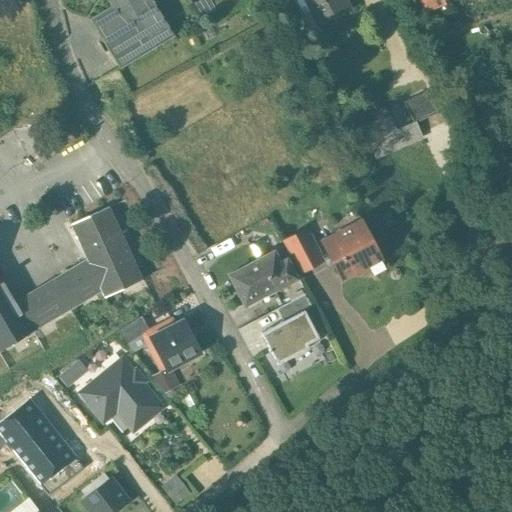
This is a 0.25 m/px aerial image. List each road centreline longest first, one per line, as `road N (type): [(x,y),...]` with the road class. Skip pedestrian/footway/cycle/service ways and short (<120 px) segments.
road 1 (unclassified): [(50,0),(60,64),(199,277),(282,432)]
road 2 (unclassified): [(282,432),(400,335)]
road 3 (unclassified): [(187,511),(284,435)]
